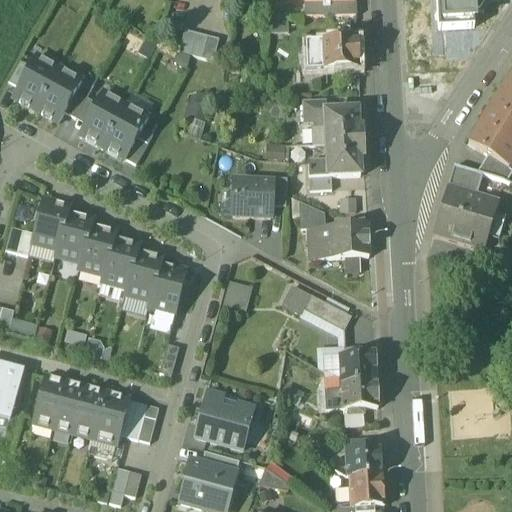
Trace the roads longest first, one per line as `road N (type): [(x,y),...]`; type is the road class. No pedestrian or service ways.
road 1 (residential): [(18,128),(228,249),(150,511)]
road 2 (residential): [(395,234),(411,511)]
road 3 (residential): [(380,0),(395,234)]
road 4 (residential): [(511,47),(395,234)]
